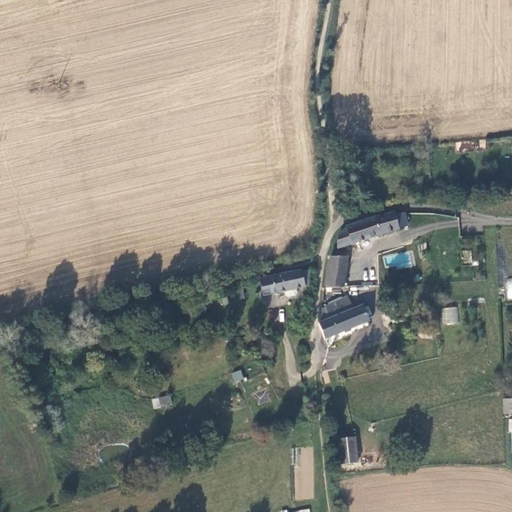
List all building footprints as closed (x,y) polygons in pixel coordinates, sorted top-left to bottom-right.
[(506,148),(495,148),(495,164),(507,164),(506,148)] [(338,248),(399,229),(398,227),(407,225),(405,213),(396,215),(395,213),(380,216),(346,227),(345,230),(339,234),(338,238),(338,248)] [(347,257),(331,258),(325,288),(333,288),(341,288),(344,288),(347,257)] [(271,277),(275,294),(286,291),(297,289),(310,286),(311,279),(310,270),(278,275),(271,277)] [(287,295),(289,297),(297,295),(298,293),(297,289),(286,291),(287,295)] [(329,320),(325,321),(319,324),(325,339),(369,321),(363,305),(353,309),(348,297),(326,307),(326,309),(329,320)] [(442,324),(458,324),(458,307),(442,307),(442,324)] [(190,308),(179,311),(183,327),(193,325),(190,308)] [(240,369),(231,373),(235,382),(244,378),(240,369)] [(330,394),(323,395),(324,403),(331,402),(330,394)] [(152,407),(171,406),(171,396),(152,398),(152,407)] [(356,438),(352,438),(333,440),(336,465),(358,463),(356,438)]
